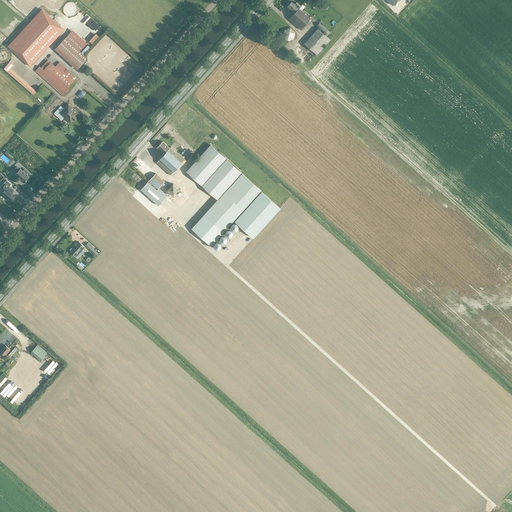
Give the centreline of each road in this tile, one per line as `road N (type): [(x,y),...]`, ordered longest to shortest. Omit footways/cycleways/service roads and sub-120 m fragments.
road 1 (secondary): [(0,297),(267,0)]
road 2 (tertiary): [(0,244),(218,0)]
